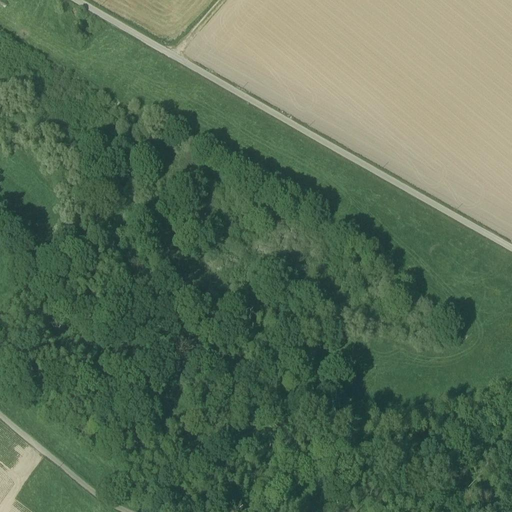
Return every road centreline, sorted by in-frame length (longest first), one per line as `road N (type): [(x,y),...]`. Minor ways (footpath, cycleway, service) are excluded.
road 1 (unclassified): [(511,254),(76,0)]
road 2 (track): [(263,511),(333,441),(405,417),(511,410)]
road 3 (track): [(0,416),(103,501),(131,511)]
